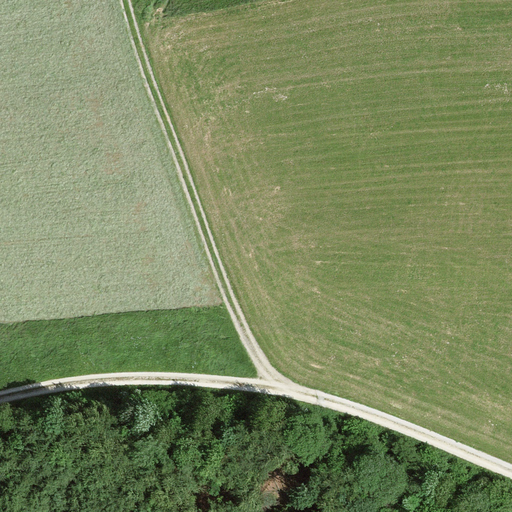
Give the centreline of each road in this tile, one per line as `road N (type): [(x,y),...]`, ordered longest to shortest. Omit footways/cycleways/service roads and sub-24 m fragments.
road 1 (track): [(511,477),(350,408),(277,387),(118,377),(0,402)]
road 2 (track): [(277,387),(243,330),(125,36),(118,0)]
